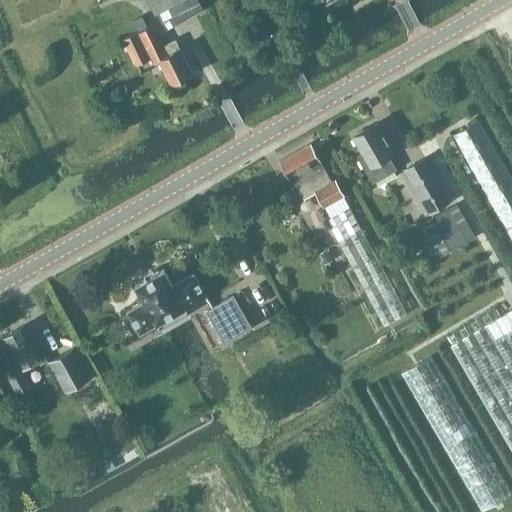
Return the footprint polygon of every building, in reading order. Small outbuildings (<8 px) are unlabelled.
[(148,0),(157,15),(159,14),(167,29),(204,9),(198,0),(148,0)] [(138,31),(123,39),(137,66),(152,58),(154,62),(159,60),(171,85),(175,83),(177,86),(186,82),(184,78),(193,74),(176,40),(164,45),(154,24),(138,31)] [(511,177),(480,121),(452,136),(511,241),(511,177)] [(357,135),(353,137),(363,154),(358,156),(373,182),(396,169),(389,157),(394,154),(377,124),(366,130),(363,129),(358,133),(357,135)] [(315,192),(324,207),(345,196),(336,180),(333,182),(311,144),(280,161),(296,189),(297,188),(303,199),(315,192)] [(425,159),(405,171),(429,213),(449,201),(425,159)] [(429,264),(474,238),(455,205),(410,231),(429,264)] [(328,250),(320,254),(325,265),(333,261),(328,250)] [(135,285),(136,287),(137,287),(145,301),(129,310),(127,311),(128,312),(129,312),(140,332),(139,332),(140,333),(142,332),(157,324),(160,329),(189,313),(189,312),(210,301),(195,275),(195,274),(194,273),(192,274),(193,274),(173,285),(165,271),(164,269),(163,270),(137,285),(135,285)] [(234,296),(213,308),(231,339),(252,327),(234,296)] [(496,309),(447,338),(451,345),(511,448),(511,309),(502,316),(500,316),(496,309)] [(19,364),(5,371),(17,391),(31,384),(22,368),(41,358),(24,326),(4,337),(19,364)] [(49,362),(65,392),(92,378),(75,348),(49,362)] [(431,357),(401,374),(481,511),(482,511),(511,494),(511,493),(432,356),(431,357)] [(127,428),(108,438),(116,453),(118,455),(136,445),(127,428)] [(111,461),(103,465),(107,472),(115,468),(111,461)]
